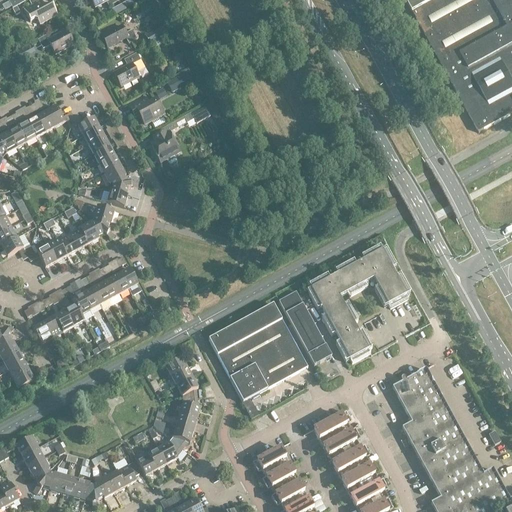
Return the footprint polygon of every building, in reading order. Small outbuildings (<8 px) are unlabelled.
[(13,0),(9,2),(13,9),(25,3),(23,0),(13,0)] [(90,0),(95,8),(109,0),(90,0)] [(131,0),(112,11),(115,16),(134,6),(131,0)] [(511,0),(403,0),(412,14),(478,135),(511,116),(511,115),(511,0)] [(37,21),(40,26),(58,16),(51,5),(47,8),(44,7),(41,2),(37,5),(35,1),(30,3),(32,7),(24,12),(30,23),(35,20),(37,21)] [(143,12),(136,16),(138,20),(142,19),(145,17),(144,16),(152,11),(148,4),(140,7),(143,12)] [(102,38),(108,49),(125,40),(129,45),(137,41),(132,31),(125,35),(122,27),(102,38)] [(50,46),(55,55),(74,46),(67,32),(52,40),(49,35),(38,41),(43,50),(50,46)] [(124,61),(127,67),(140,60),(137,54),(124,61)] [(114,74),(122,89),(139,79),(131,65),(114,74)] [(187,73),(166,84),(172,94),(180,89),(181,92),(193,85),(187,73)] [(163,90),(156,94),(159,100),(167,96),(163,90)] [(140,116),(145,126),(162,116),(155,102),(148,106),(145,101),(130,108),(136,119),(140,116)] [(65,124),(56,108),(46,114),(55,130),(65,124)] [(55,130),(46,114),(37,119),(45,135),(55,130)] [(156,133),(157,137),(153,139),(156,145),(152,148),(161,164),(166,161),(169,165),(171,166),(176,163),(177,161),(175,156),(179,153),(169,134),(194,121),(190,114),(156,133)] [(45,135),(37,119),(27,124),(36,140),(45,135)] [(94,119),(83,126),(78,128),(83,138),(99,129),(94,119)] [(36,140),(27,124),(18,129),(26,145),(36,140)] [(26,145),(18,129),(8,134),(17,150),(26,145)] [(104,139),(99,129),(83,138),(89,147),(104,139)] [(17,150),(8,134),(0,138),(0,144),(5,154),(6,156),(17,150)] [(109,148),(104,139),(89,147),(91,152),(94,157),(109,148)] [(112,152),(109,148),(94,157),(99,166),(114,158),(112,152)] [(119,167),(114,158),(99,166),(104,175),(119,167)] [(126,178),(119,167),(104,175),(110,186),(111,186),(124,179),(126,178)] [(111,186),(113,189),(112,193),(126,197),(128,190),(137,189),(137,184),(127,185),(124,179),(111,186)] [(110,192),(107,204),(124,209),(128,197),(126,197),(112,193),(110,192)] [(94,220),(95,221),(95,220),(109,225),(111,225),(114,213),(97,208),(94,220)] [(0,235),(11,229),(6,218),(0,221),(0,235)] [(95,220),(95,221),(94,225),(91,226),(91,227),(98,239),(104,236),(111,242),(114,237),(107,232),(109,225),(95,220)] [(90,225),(79,231),(88,247),(99,241),(98,239),(91,227),(91,226),(90,225)] [(17,239),(11,229),(0,235),(0,244),(2,248),(17,239)] [(88,247),(79,231),(69,237),(77,252),(88,247)] [(77,252),(69,237),(58,242),(67,258),(77,252)] [(23,250),(17,239),(2,248),(8,258),(23,250)] [(67,258),(58,242),(48,248),(56,264),(67,258)] [(56,264),(48,248),(37,254),(45,270),(56,264)] [(337,276),(329,281),(339,299),(347,295),(349,299),(368,289),(366,285),(370,283),(371,285),(370,285),(370,286),(369,286),(369,287),(370,287),(370,288),(371,288),(371,289),(372,289),(373,288),(374,288),(374,287),(374,286),(374,285),(376,284),(378,288),(374,290),(384,309),(388,307),(390,311),(408,301),(406,297),(410,294),(400,276),(396,278),(392,270),(396,268),(386,250),(382,252),(380,248),(361,258),(363,262),(356,266),(353,262),(335,272),(337,276)] [(141,292),(130,270),(120,276),(128,291),(132,298),(141,292)] [(128,291),(120,276),(111,281),(119,297),(128,291)] [(350,362),(351,366),(352,365),(352,366),(370,356),(368,352),(372,350),(362,331),(358,333),(353,326),(358,323),(347,305),(343,307),(339,299),(329,281),(327,277),(309,287),(311,291),(307,293),(317,311),(321,309),(325,317),(321,319),(331,338),(335,336),(339,343),(335,345),(346,364),(350,362)] [(119,297),(111,281),(101,286),(110,302),(119,297)] [(112,307),(110,302),(101,286),(92,291),(100,307),(103,312),(112,307)] [(100,307),(92,291),(82,297),(91,312),(100,307)] [(325,348),(296,294),(279,303),(308,357),(314,368),(331,359),(325,347),(325,348)] [(91,312),(82,297),(77,299),(72,302),(75,307),(81,318),(81,317),(84,323),(93,317),(91,312)] [(75,307),(65,313),(73,328),(84,323),(81,317),(81,318),(75,307)] [(217,358),(243,405),(251,400),(252,402),(253,402),(252,400),(259,396),(260,398),(261,398),(260,396),(308,370),(273,307),(209,342),(217,358)] [(73,328),(65,313),(54,319),(63,334),(73,328)] [(152,318),(145,322),(148,328),(155,324),(152,318)] [(63,334),(54,319),(44,324),(52,340),(63,334)] [(52,340),(44,324),(33,330),(42,346),(52,340)] [(4,335),(0,333),(0,351),(12,345),(11,344),(8,338),(14,331),(10,327),(4,335)] [(136,328),(130,331),(133,336),(138,333),(136,328)] [(13,343),(11,344),(12,345),(0,351),(0,357),(3,363),(19,354),(13,343)] [(24,364),(19,354),(3,363),(8,373),(24,364)] [(81,356),(76,359),(79,365),(84,362),(81,356)] [(166,369),(171,378),(187,370),(182,360),(166,369)] [(60,361),(55,364),(61,375),(66,372),(60,361)] [(29,373),(24,364),(8,373),(14,382),(29,373)] [(192,379),(187,370),(171,378),(176,388),(192,379)] [(428,372),(412,381),(409,382),(408,380),(407,379),(406,379),(405,379),(404,380),(404,381),(404,382),(406,385),(397,390),(406,407),(414,425),(405,430),(415,448),(420,446),(424,453),(419,456),(439,493),(443,500),(434,506),(437,511),(506,511),(511,509),(511,502),(495,472),(486,477),(438,390),(429,372),(428,372)] [(35,383),(29,373),(14,382),(19,392),(35,383)] [(198,390),(192,379),(176,388),(182,399),(183,402),(197,400),(196,391),(198,390)] [(155,381),(149,384),(152,389),(158,386),(155,381)] [(198,409),(197,400),(183,402),(183,405),(179,417),(196,421),(200,410),(198,409)] [(346,414),(313,431),(323,449),(351,433),(345,422),(349,420),(346,414)] [(196,421),(179,417),(176,428),(193,433),(196,421)] [(193,433),(176,428),(172,440),(171,442),(182,451),(188,444),(190,445),(193,433)] [(355,431),(351,433),(323,449),(332,466),(360,450),(354,439),(358,436),(355,431)] [(494,433),(489,436),(495,447),(500,444),(494,433)] [(16,447),(22,459),(38,450),(32,439),(16,447)] [(182,451),(171,442),(169,444),(158,450),(167,466),(178,460),(177,458),(182,451)] [(4,450),(0,451),(0,454),(4,461),(9,458),(7,454),(12,451),(10,447),(4,450)] [(364,447),(360,450),(332,466),(341,482),(369,467),(363,456),(367,453),(364,447)] [(290,467),(281,449),(252,465),(256,471),(260,468),(266,479),(266,480),(290,467)] [(44,461),(38,450),(22,459),(28,469),(44,461)] [(167,466),(158,450),(148,456),(156,472),(167,466)] [(156,472),(148,456),(137,462),(145,478),(156,472)] [(50,472),(44,461),(28,469),(34,480),(35,479),(48,472),(50,472)] [(133,464),(117,473),(125,489),(136,483),(134,479),(140,476),(133,464)] [(373,464),(369,467),(341,482),(350,499),(379,484),(378,483),(372,472),(376,470),(373,464)] [(299,483),(290,467),(266,480),(266,479),(262,482),(265,487),(269,485),(275,496),(275,497),(299,483)] [(35,479),(39,485),(33,493),(37,496),(43,488),(49,490),(50,491),(54,477),(53,477),(50,476),(48,472),(35,479)] [(125,489),(117,473),(106,479),(115,494),(125,489)] [(54,475),(53,477),(54,477),(50,491),(49,490),(49,492),(61,496),(66,479),(54,475)] [(71,479),(70,480),(66,479),(61,496),(72,499),(77,482),(76,482),(77,480),(71,479)] [(115,494),(106,479),(95,485),(96,486),(103,499),(104,500),(115,494)] [(382,481),(378,483),(379,484),(350,499),(357,511),(367,511),(388,501),(382,489),(386,487),(382,481)] [(89,485),(77,482),(72,499),(84,503),(85,501),(89,487),(89,485)] [(287,511),(308,500),(299,483),(275,497),(275,496),(271,498),(274,504),(278,502),(283,511),(287,511)] [(11,486),(0,491),(0,492),(8,507),(19,501),(11,486)] [(96,486),(93,488),(89,487),(85,501),(92,503),(92,511),(98,511),(97,503),(103,499),(96,486)] [(0,511),(8,507),(0,492),(0,511)] [(314,511),(308,500),(287,511),(314,511)] [(201,511),(195,501),(186,506),(188,511),(201,511)] [(391,506),(388,501),(367,511),(388,511),(387,509),(391,506)]
